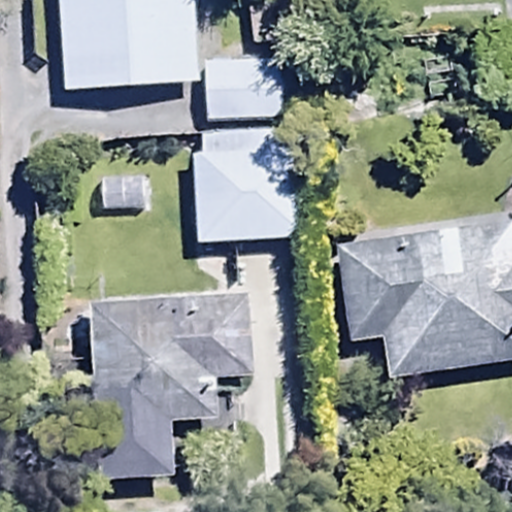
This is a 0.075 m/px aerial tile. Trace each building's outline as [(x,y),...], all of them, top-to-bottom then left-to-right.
[(198,101),(197,76),(193,0),(57,0),(62,107),(198,101)] [(198,133),(292,133),(289,72),(197,76),(198,101),(198,133)] [(298,200),(191,205),(193,255),(300,250),(298,200)] [(511,379),(511,239),(511,238),(333,260),(345,357),(381,352),(387,395),(511,379)] [(100,494),(172,490),(168,430),(213,427),(211,387),(253,385),(249,312),(90,321),(100,494)]
